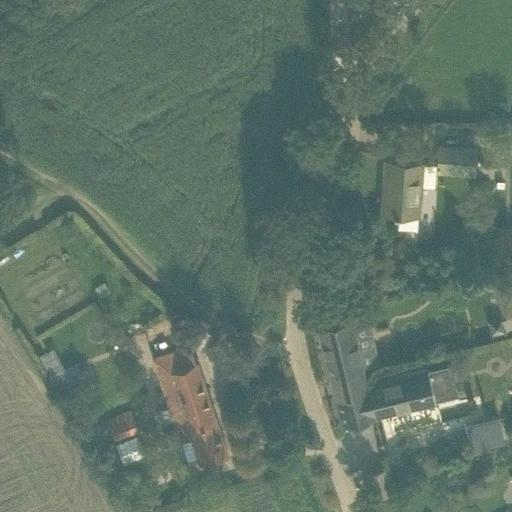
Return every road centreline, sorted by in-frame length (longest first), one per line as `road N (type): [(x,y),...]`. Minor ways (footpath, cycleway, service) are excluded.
road 1 (unclassified): [(351,511),(294,354),(292,309),(302,214),(347,96)]
road 2 (track): [(67,195),(97,213),(133,261),(204,312),(294,354)]
road 3 (unclassified): [(421,0),(347,96)]
